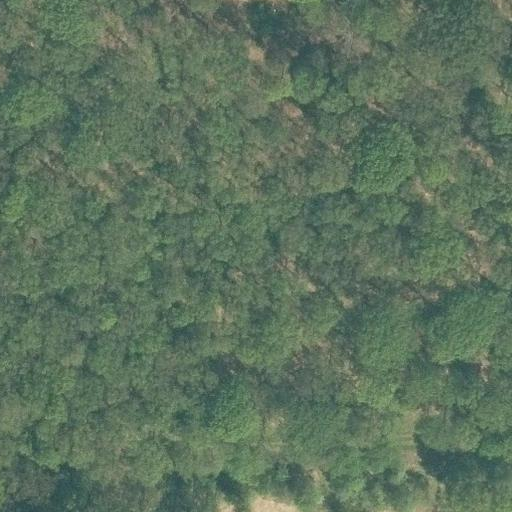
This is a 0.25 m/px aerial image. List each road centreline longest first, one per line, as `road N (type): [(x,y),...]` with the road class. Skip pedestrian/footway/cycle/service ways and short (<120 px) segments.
road 1 (track): [(511,434),(123,454)]
road 2 (unclassified): [(123,454),(0,412)]
